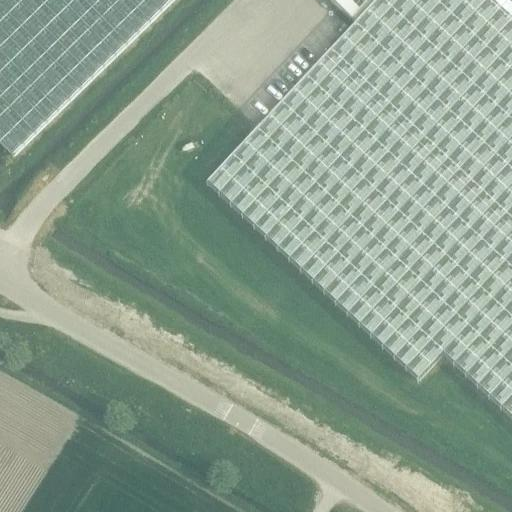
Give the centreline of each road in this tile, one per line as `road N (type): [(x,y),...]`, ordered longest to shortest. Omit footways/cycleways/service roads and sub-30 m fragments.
road 1 (unclassified): [(380,511),(239,419),(0,285)]
road 2 (unknown): [(0,260),(40,204),(247,0)]
